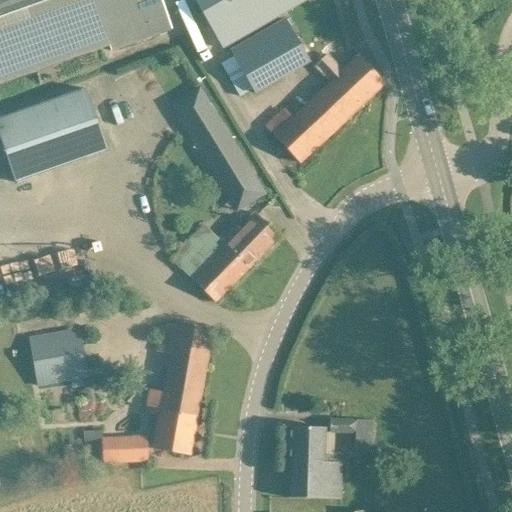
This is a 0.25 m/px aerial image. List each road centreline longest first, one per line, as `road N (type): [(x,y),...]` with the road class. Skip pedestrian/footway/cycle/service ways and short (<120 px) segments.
road 1 (unclassified): [(244,511),(261,371),(320,245),(365,200),(435,178)]
road 2 (tertiary): [(511,451),(435,178)]
road 3 (tertiary): [(435,178),(386,0)]
road 4 (unclassified): [(435,178),(478,167),(494,147),(511,41)]
